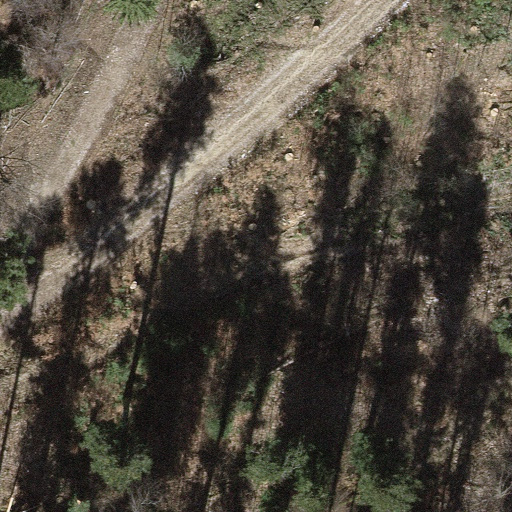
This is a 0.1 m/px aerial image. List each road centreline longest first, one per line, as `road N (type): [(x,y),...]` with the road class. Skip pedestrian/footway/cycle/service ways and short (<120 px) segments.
road 1 (track): [(21,370),(138,305),(246,222),(447,0)]
road 2 (track): [(21,370),(220,0)]
